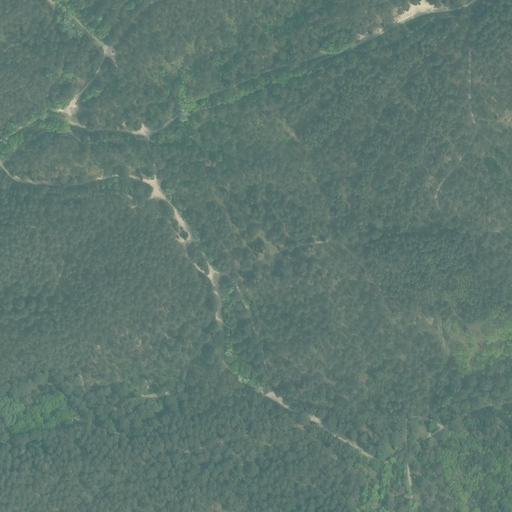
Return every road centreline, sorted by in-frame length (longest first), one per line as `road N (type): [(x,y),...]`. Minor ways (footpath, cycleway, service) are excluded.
road 1 (track): [(379,511),(377,463),(222,367),(213,272),(148,183),(113,176),(50,185),(21,181),(0,164)]
road 2 (track): [(75,511),(21,436),(82,423),(136,427),(196,404),(222,367)]
road 3 (track): [(500,228),(391,231),(213,272)]
road 4 (track): [(158,193),(142,115),(108,53)]
